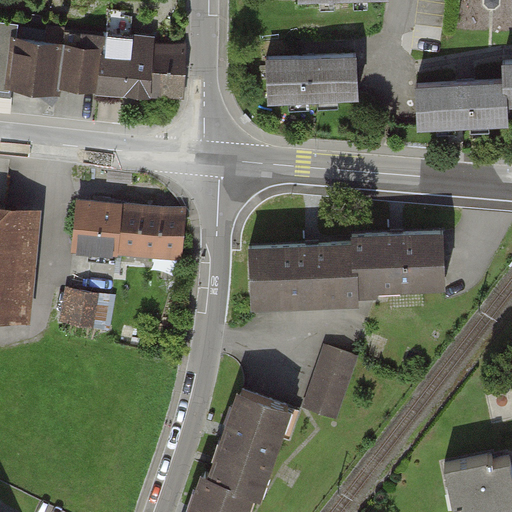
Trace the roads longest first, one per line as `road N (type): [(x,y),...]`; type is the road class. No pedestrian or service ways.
road 1 (residential): [(160,511),(198,401),(210,334),(220,178),(212,159)]
road 2 (tertiary): [(212,159),(511,183)]
road 3 (tertiary): [(0,137),(212,159)]
road 4 (residential): [(212,159),(205,142),(206,0)]
